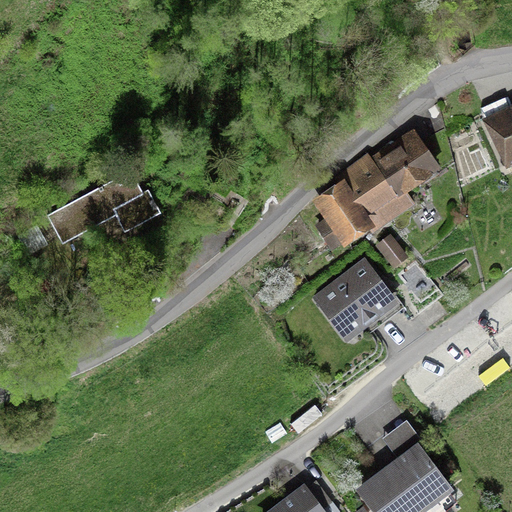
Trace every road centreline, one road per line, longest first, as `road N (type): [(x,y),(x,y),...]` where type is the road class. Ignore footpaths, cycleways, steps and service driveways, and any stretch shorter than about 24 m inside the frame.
road 1 (residential): [(0,399),(153,333),(452,74),(511,58)]
road 2 (residential): [(511,280),(317,435),(197,511)]
